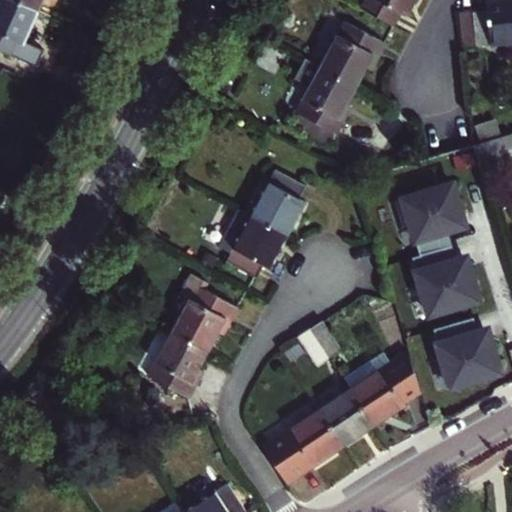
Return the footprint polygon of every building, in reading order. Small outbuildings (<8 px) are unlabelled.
[(40,12),(13,0),(0,0),(0,1),(0,50),(19,59),(40,12)] [(13,0),(40,12),(45,0),(13,0)] [(407,14),(414,0),(368,0),(364,8),(393,24),(400,11),(407,14)] [(475,12),(479,45),(511,41),(511,1),(489,4),(490,11),(475,12)] [(479,45),(475,12),(461,13),(464,46),(479,45)] [(346,22),(322,67),(357,86),(370,63),(373,65),(384,44),(346,22)] [(344,109),(357,86),(322,67),(306,59),(296,78),(311,86),(297,112),(336,133),(348,111),(344,109)] [(475,144),(483,170),(511,160),(511,134),(511,133),(484,141),(475,144)] [(473,150),(455,155),(459,169),(476,164),(473,150)] [(254,216),(290,235),(308,202),(301,199),(308,186),(279,170),(254,216)] [(412,224),(422,257),(454,247),(449,231),(467,225),(455,183),(397,200),(404,226),(412,224)] [(254,216),(241,210),(223,243),(236,250),(229,262),(259,278),(265,265),(272,269),(290,235),(254,216)] [(422,257),(438,312),(480,300),(468,256),(457,259),(454,247),(422,257)] [(176,333),(212,352),(224,328),(228,330),(239,309),(199,289),(176,333)] [(474,318),(435,329),(452,386),(501,371),(489,328),(479,331),(474,318)] [(313,329),(331,357),(343,350),(325,321),(313,329)] [(313,329),(300,337),(318,365),(331,357),(313,329)] [(212,352),(176,333),(152,380),(193,400),(204,378),(200,376),(212,352)] [(352,390),(375,425),(423,395),(411,354),(383,371),(352,390)] [(352,390),(383,371),(377,362),(346,381),(352,390)] [(352,390),(322,409),(345,444),(375,425),(352,390)] [(345,444),(322,409),(267,444),(289,479),(345,444)] [(247,511),(229,484),(187,511),(247,511)]
